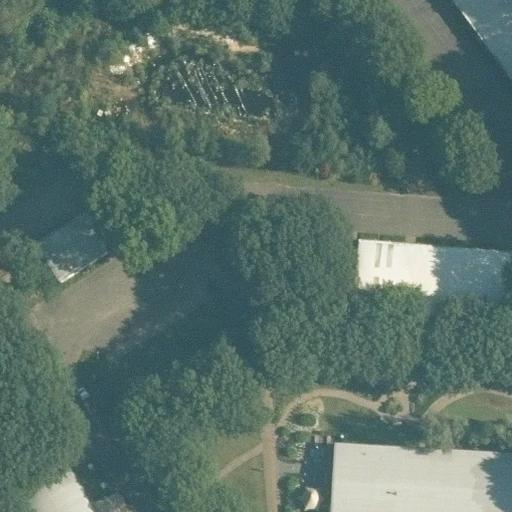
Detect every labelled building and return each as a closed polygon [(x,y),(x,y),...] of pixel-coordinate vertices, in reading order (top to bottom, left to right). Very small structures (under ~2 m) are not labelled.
[(511,0),(450,0),(511,83),(511,0)] [(93,213),(37,249),(60,285),(116,250),(93,213)] [(511,325),(511,258),(361,247),(355,313),(434,320),(511,325)] [(331,511),(511,511),(511,460),(427,456),(335,450),(331,511)] [(94,511),(67,469),(10,505),(15,511),(94,511)]
